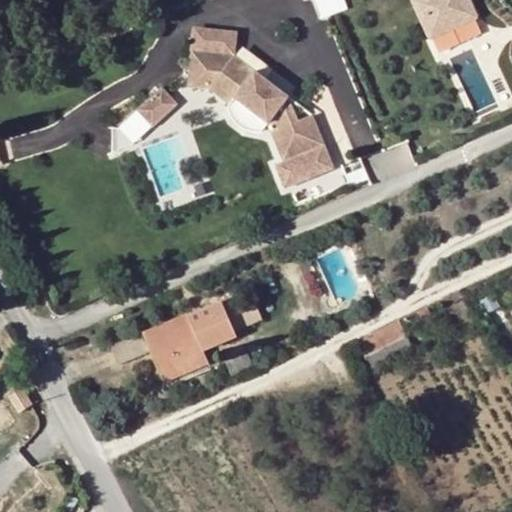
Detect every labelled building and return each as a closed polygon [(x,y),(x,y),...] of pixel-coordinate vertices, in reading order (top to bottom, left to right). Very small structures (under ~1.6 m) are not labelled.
[(311,0),(317,18),(349,8),(346,0),(311,0)] [(437,0),(420,0),(412,4),(430,42),(475,20),(465,0),(460,0),(442,9),(437,0)] [(437,0),(442,9),(460,0),(437,0)] [(235,38),(195,35),(189,86),(210,88),(231,103),(235,97),(267,122),(284,162),(275,166),(284,189),(333,168),(310,116),(297,121),(288,99),(233,56),(235,38)] [(178,105),(162,87),(136,110),(152,128),(178,105)] [(267,122),(235,97),(231,103),(228,107),(233,119),(240,126),(247,130),(261,131),(267,122)] [(365,156),(374,182),(387,177),(378,152),(365,156)] [(228,317),(255,305),(250,291),(222,303),(228,317)] [(215,326),(207,310),(111,351),(118,367),(151,354),(163,382),(182,374),(208,363),(203,352),(195,335),(212,328),(219,345),(237,337),(234,331),(262,319),(255,305),(228,317),(222,303),(220,304),(228,320),(215,326)] [(419,313),(423,319),(431,315),(428,310),(419,313)] [(359,342),(366,358),(407,338),(400,323),(359,342)] [(212,328),(195,335),(203,352),(219,345),(212,328)] [(413,350),(407,338),(366,358),(372,370),(413,350)] [(211,371),(208,363),(182,374),(185,382),(211,371)]
